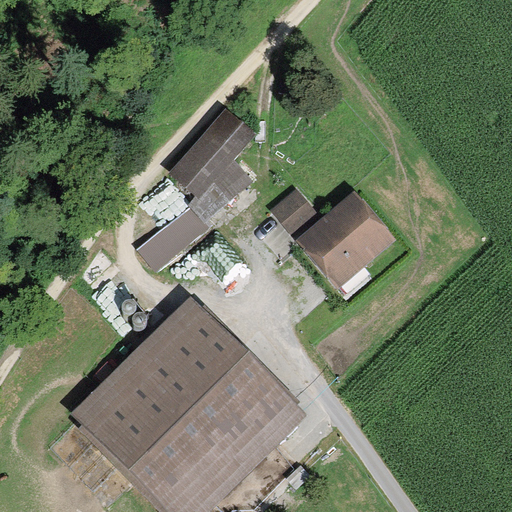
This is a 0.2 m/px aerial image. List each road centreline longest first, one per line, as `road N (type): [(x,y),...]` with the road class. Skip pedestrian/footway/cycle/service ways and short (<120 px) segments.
road 1 (track): [(310,0),(125,197),(0,382)]
road 2 (track): [(404,511),(325,398),(241,314),(196,296),(152,293),(129,279),(120,254),(125,197)]
